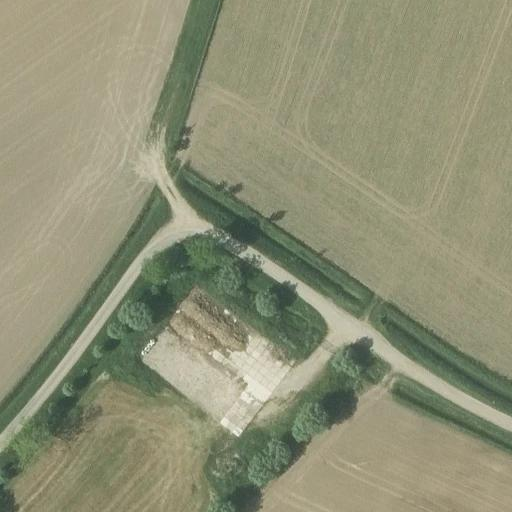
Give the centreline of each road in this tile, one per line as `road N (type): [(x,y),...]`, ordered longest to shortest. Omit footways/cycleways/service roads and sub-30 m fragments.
road 1 (unclassified): [(0,442),(146,255),(190,234),(232,244),(436,385),(511,426)]
road 2 (unknown): [(359,511),(386,464),(424,458),(469,485),(471,511)]
